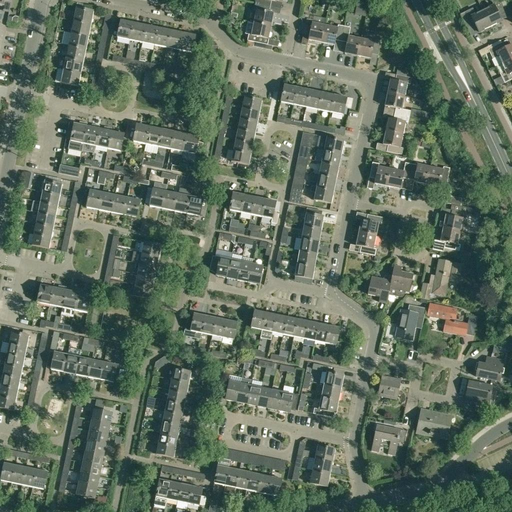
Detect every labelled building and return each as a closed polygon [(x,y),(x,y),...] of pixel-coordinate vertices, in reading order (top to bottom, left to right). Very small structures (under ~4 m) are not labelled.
[(482,11),(490,28),(501,22),(496,11),(503,7),(506,6),(505,0),(490,0),(493,6),(482,11)] [(257,10),(254,23),(272,26),(275,13),(269,12),(271,7),(255,3),(254,9),(257,10)] [(76,8),(74,21),(91,25),(94,12),(76,8)] [(479,33),(490,28),(482,11),(475,15),(472,9),(460,15),(467,29),(475,25),(479,33)] [(109,27),(111,15),(105,14),(103,26),(109,27)] [(309,40),(321,43),(325,25),(313,23),(314,20),(307,19),(304,34),(310,35),(309,40)] [(130,41),(133,23),(121,20),(117,38),(130,41)] [(74,21),(71,33),(89,37),(91,25),(74,21)] [(130,41),(142,43),(146,26),(133,23),(130,41)] [(251,35),(249,35),(247,41),(268,45),(272,26),(254,23),(251,35)] [(342,42),(345,27),(339,25),(338,28),(325,25),(321,43),(335,46),(336,41),(342,42)] [(142,43),(155,46),(158,28),(146,26),(142,43)] [(351,28),(345,27),(342,42),(347,43),(345,54),(358,57),(361,39),(349,36),(351,28)] [(155,46),(167,48),(170,31),(158,28),(155,46)] [(167,48),(179,51),(183,33),(170,31),(167,48)] [(89,37),(71,33),(69,46),(86,49),(89,37)] [(183,33),(179,51),(192,53),(196,36),(183,33)] [(358,57),(371,59),(372,54),(378,55),(381,40),(375,39),(374,42),(361,39),(358,57)] [(502,65),(511,59),(511,45),(505,49),(502,43),(488,50),(493,60),(499,58),(502,65)] [(69,46),(66,58),(84,62),(86,49),(69,46)] [(213,46),(210,57),(216,58),(218,50),(219,47),(213,46)] [(66,58),(63,70),(81,74),(84,62),(66,58)] [(511,80),(511,59),(502,65),(505,72),(500,74),(505,84),(511,80)] [(63,70),(61,83),(78,87),(81,74),(63,70)] [(390,80),(387,93),(405,97),(408,84),(410,85),(412,78),(406,77),(396,75),(395,81),(390,80)] [(281,103),(293,105),(297,88),(284,85),(281,103)] [(297,88),(293,105),(306,108),(309,90),(297,88)] [(306,108),(318,110),(322,93),(309,90),(306,108)] [(318,110),(330,113),(334,95),(322,93),(318,110)] [(402,109),(405,97),(387,93),(385,106),(396,108),(394,114),(410,117),(411,111),(402,109)] [(347,98),(334,95),(330,113),(343,115),(347,98)] [(244,97),(242,108),(260,112),(262,101),(244,97)] [(257,123),(260,112),(242,108),(240,119),(257,123)] [(388,118),(386,131),(403,135),(406,122),(408,123),(410,117),(394,114),(393,119),(388,118)] [(240,119),(238,130),(255,133),(257,123),(240,119)] [(70,141),(83,144),(87,126),(74,124),(73,127),(71,139),(70,141)] [(146,144),(149,127),(136,124),(133,142),(146,144)] [(99,129),(87,126),(83,144),(96,147),(99,129)] [(162,129),(149,127),(146,144),(158,147),(162,129)] [(96,147),(108,149),(111,131),(99,129),(96,147)] [(158,147),(170,150),(174,132),(162,129),(158,147)] [(236,140),(253,144),(255,133),(238,130),(236,140)] [(111,131),(108,149),(121,152),(124,134),(111,131)] [(388,146),(387,152),(402,155),(403,148),(400,148),(403,135),(386,131),(383,145),(388,146)] [(186,134),(174,132),(170,150),(183,152),(186,134)] [(194,159),(200,161),(203,143),(198,142),(199,137),(186,134),(183,152),(195,155),(194,159)] [(342,154),(344,141),(327,138),(324,150),(342,154)] [(416,139),(414,146),(421,147),(422,141),(416,139)] [(236,140),(233,151),(251,154),(253,144),(236,140)] [(324,150),(321,163),(339,166),(342,154),(324,150)] [(231,162),(249,165),(251,154),(233,151),(231,162)] [(144,159),(142,165),(154,168),(155,162),(144,159)] [(374,184),(387,187),(391,169),(379,167),(379,164),(373,162),(369,177),(376,179),(374,184)] [(321,163),(319,175),(336,179),(339,166),(321,163)] [(402,183),(407,184),(411,164),(405,163),(404,172),(391,169),(387,187),(400,190),(402,183)] [(418,165),(411,164),(407,184),(413,186),(414,182),(426,185),(430,167),(418,164),(418,165)] [(443,169),(430,167),(426,185),(440,187),(441,182),(447,183),(450,168),(444,167),(443,169)] [(319,175),(316,188),(334,191),(336,179),(319,175)] [(45,181),(42,192),(60,196),(62,185),(45,181)] [(334,191),(316,188),(311,186),(310,192),(315,193),(314,200),(331,204),(334,191)] [(162,209),(166,192),(153,189),(149,207),(162,209)] [(99,211),(103,193),(90,190),(86,208),(99,211)] [(60,196),(42,192),(40,203),(58,206),(60,196)] [(178,194),(166,192),(162,209),(174,212),(178,194)] [(115,196),(103,193),(99,211),(111,213),(115,196)] [(229,211),(240,213),(244,195),(233,193),(229,211)] [(190,197),(178,194),(174,212),(187,214),(190,197)] [(240,213),(251,215),(255,197),(244,195),(240,213)] [(115,196),(111,213),(124,216),(127,198),(115,196)] [(446,204),(453,205),(461,207),(462,199),(448,196),(446,204)] [(190,197),(187,214),(200,217),(203,199),(190,197)] [(261,222),(262,217),(265,200),(255,197),(251,215),(250,220),(261,222)] [(140,201),(127,198),(124,216),(137,218),(140,201)] [(274,211),(276,202),(265,200),(262,217),(272,219),(271,223),(277,224),(279,212),(274,211)] [(40,203),(38,213),(56,217),(58,206),(40,203)] [(451,216),(445,215),(443,228),(461,232),(465,233),(467,220),(466,220),(467,214),(468,208),(461,207),(453,205),(452,210),(451,216)] [(38,213),(36,224),(53,228),(56,217),(38,213)] [(304,227),(321,230),(324,217),(306,214),(304,227)] [(361,220),(358,233),(377,236),(379,224),(381,225),(383,218),(368,215),(366,221),(361,220)] [(36,224),(34,234),(51,238),(53,228),(36,224)] [(304,227),(302,239),(319,242),(321,230),(304,227)] [(458,245),(461,232),(443,228),(440,242),(445,243),(444,249),(459,252),(460,245),(458,245)] [(377,236),(358,233),(356,246),(361,247),(359,253),(375,256),(376,249),(374,249),(377,236)] [(51,238),(34,234),(31,246),(49,249),(51,238)] [(302,239),(299,251),(317,255),(319,242),(302,239)] [(159,257),(161,246),(144,242),(142,253),(159,257)] [(299,251),(297,264),(315,267),(317,255),(299,251)] [(157,268),(159,257),(142,253),(139,264),(157,268)] [(220,258),(214,257),(213,256),(211,264),(218,265),(220,258)] [(216,276),(227,278),(231,260),(220,258),(218,265),(216,276)] [(241,262),(231,260),(227,278),(238,280),(241,262)] [(417,295),(420,296),(419,298),(428,299),(428,298),(434,299),(435,294),(445,296),(449,281),(453,282),(455,273),(461,275),(463,265),(439,260),(436,273),(438,273),(437,276),(435,276),(434,278),(431,277),(429,285),(422,284),(421,292),(418,291),(417,295)] [(252,265),(241,262),(238,280),(248,283),(252,265)] [(157,268),(139,264),(137,275),(155,278),(157,268)] [(315,267),(297,264),(295,277),(313,280),(315,267)] [(252,265),(248,283),(259,285),(263,267),(252,265)] [(405,295),(406,292),(409,292),(413,274),(401,272),(402,267),(394,265),(391,280),(390,288),(389,295),(401,298),(402,297),(404,297),(404,296),(405,296),(405,295)] [(153,289),(155,278),(137,275),(135,285),(153,289)] [(389,295),(390,288),(391,280),(371,276),(368,294),(380,297),(379,302),(387,304),(389,295)] [(54,288),(41,285),(37,303),(50,305),(54,288)] [(150,300),(153,289),(135,285),(133,296),(150,300)] [(50,305),(62,308),(66,290),(54,288),(50,305)] [(62,308),(75,311),(78,293),(66,290),(62,308)] [(75,311),(87,313),(91,296),(78,293),(75,311)] [(474,336),(478,316),(469,315),(467,324),(454,321),(457,308),(430,303),(427,316),(446,320),(444,332),(465,337),(466,334),(474,336)] [(396,336),(412,340),(414,328),(422,329),(426,308),(409,305),(407,312),(401,311),(396,336)] [(251,328),(262,330),(266,313),(254,311),(251,328)] [(276,315),(266,313),(262,330),(273,333),(276,315)] [(190,331),(201,334),(205,316),(194,314),(190,331)] [(273,333),(283,335),(287,317),(276,315),(273,333)] [(201,334),(212,336),(216,318),(205,316),(201,334)] [(283,335),(294,337),(297,319),(287,317),(283,335)] [(212,336),(223,338),(226,320),(216,318),(212,336)] [(297,319),(294,337),(304,339),(308,321),(297,319)] [(226,320),(223,338),(234,340),(237,323),(226,320)] [(304,339),(315,341),(318,324),(308,321),(304,339)] [(315,341),(325,343),(329,326),(318,324),(315,341)] [(329,326),(325,343),(336,346),(340,328),(329,326)] [(9,344),(27,347),(29,336),(12,333),(9,344)] [(9,344),(7,354),(25,358),(27,347),(9,344)] [(496,354),(506,353),(505,344),(498,345),(496,354)] [(51,370),(64,373),(67,355),(54,352),(51,370)] [(7,354),(5,365),(23,369),(25,358),(7,354)] [(76,375),(80,358),(67,355),(64,373),(76,375)] [(92,360),(80,358),(76,375),(88,378),(92,360)] [(253,359),(246,358),(245,363),(243,369),(248,370),(249,364),(252,365),(253,359)] [(476,377),(499,382),(504,361),(491,359),(489,366),(479,363),(476,377)] [(92,360),(88,378),(101,380),(104,363),(92,360)] [(117,365),(104,363),(101,380),(113,383),(117,365)] [(3,375),(20,379),(23,369),(5,365),(3,375)] [(174,369),(171,380),(189,384),(191,372),(174,369)] [(326,372),(324,385),(341,388),(344,375),(326,372)] [(3,375),(1,386),(18,390),(20,379),(3,375)] [(378,396),(397,400),(401,380),(382,376),(378,396)] [(187,394),(189,384),(171,380),(169,391),(187,394)] [(469,381),(466,395),(477,397),(476,404),(488,407),(493,387),(469,381)] [(237,402),(240,384),(229,382),(226,400),(237,402)] [(251,386),(240,384),(237,402),(247,405),(251,386)] [(341,388),(324,385),(321,397),(339,401),(341,388)] [(1,386),(0,388),(0,396),(16,400),(18,390),(1,386)] [(251,386),(247,405),(258,407),(261,389),(251,386)] [(272,391),(261,389),(258,407),(268,409),(272,391)] [(169,391),(167,401),(185,405),(187,394),(169,391)] [(272,391),(268,409),(279,411),(283,393),(272,391)] [(294,395),(283,393),(279,411),(290,413),(294,395)] [(0,408),(14,411),(16,400),(0,396),(0,408)] [(336,414),(339,401),(321,397),(319,410),(336,414)] [(167,401),(165,412),(182,415),(185,405),(167,401)] [(92,421),(110,425),(112,413),(94,410),(92,421)] [(417,432),(447,438),(452,417),(421,411),(417,432)] [(163,422),(180,426),(182,415),(165,412),(163,422)] [(470,423),(474,417),(470,414),(466,420),(470,423)] [(108,435),(110,425),(92,421),(90,431),(108,435)] [(163,422),(161,433),(178,436),(180,426),(163,422)] [(376,425),(375,429),(371,451),(379,453),(380,445),(389,446),(388,455),(395,456),(398,443),(404,444),(407,431),(376,425)] [(108,435),(90,431),(87,442),(105,446),(108,435)] [(161,433),(158,443),(176,447),(178,436),(161,433)] [(103,456),(105,446),(87,442),(85,452),(103,456)] [(297,455),(303,456),(309,457),(310,452),(304,451),(305,443),(300,442),(297,455)] [(176,447),(158,443),(156,455),(174,458),(176,447)] [(318,446),(315,459),(333,462),(335,449),(318,446)] [(101,467),(103,456),(85,452),(83,463),(101,467)] [(315,459),(312,471),(330,475),(333,462),(315,459)] [(0,481),(11,483),(15,466),(4,463),(0,481)] [(83,463),(81,474),(99,477),(101,467),(83,463)] [(26,468),(15,466),(11,483),(22,485),(26,468)] [(218,466),(215,477),(214,484),(225,486),(229,468),(218,466)] [(22,485),(33,488),(36,470),(26,468),(22,485)] [(225,486),(236,488),(239,471),(229,468),(225,486)] [(47,472),(36,470),(33,488),(44,490),(47,472)] [(236,488),(246,490),(250,473),(239,471),(236,488)] [(330,475),(312,471),(310,484),(327,488),(330,475)] [(257,493),(260,475),(250,473),(246,490),(257,493)] [(97,488),(99,477),(81,474),(79,484),(97,488)] [(257,493),(267,495),(271,477),(260,475),(257,493)] [(282,479),(271,477),(267,495),(279,497),(282,479)] [(156,497),(167,500),(170,482),(159,480),(156,497)] [(177,502),(181,484),(170,482),(167,500),(177,502)] [(94,499),(97,488),(79,484),(76,495),(94,499)] [(177,502),(188,504),(192,486),(181,484),(177,502)] [(203,489),(192,486),(188,504),(199,506),(203,489)] [(105,505),(106,497),(103,497),(102,498),(98,497),(97,504),(105,505)]
